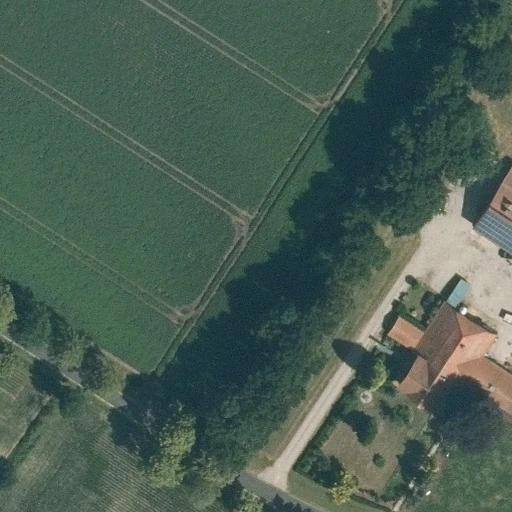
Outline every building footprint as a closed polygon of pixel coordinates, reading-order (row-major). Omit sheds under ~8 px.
[(478,141),(456,128),(439,157),(461,170),(478,141)] [(427,168),(401,205),(426,222),(451,184),(427,168)] [(511,173),(483,220),(511,238),(511,173)] [(501,326),(452,296),(434,326),(422,345),(402,378),(450,408),(501,326)] [(407,310),(395,328),(422,345),(434,326),(407,310)] [(511,365),(499,358),(478,390),(511,410),(511,365)]
